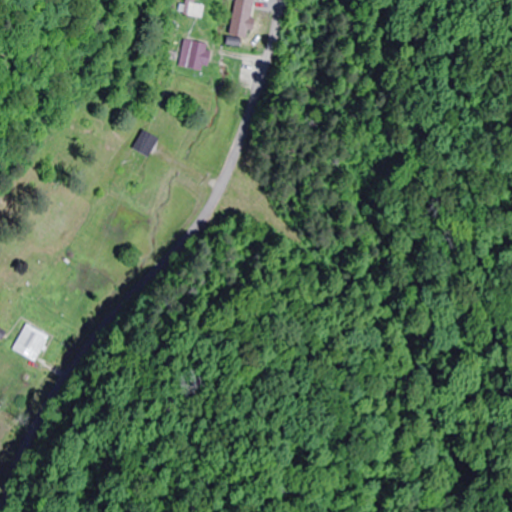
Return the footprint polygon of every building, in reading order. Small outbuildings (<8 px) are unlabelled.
[(192,0),(183,0),(181,14),(198,18),(201,6),(192,4),(192,0)] [(245,39),(252,0),(230,0),(225,35),(245,39)] [(209,45),(182,40),(177,67),(203,72),(209,45)] [(157,140),(140,131),(130,150),(146,158),(157,140)] [(33,363),(46,336),(22,325),(9,352),(33,363)]
